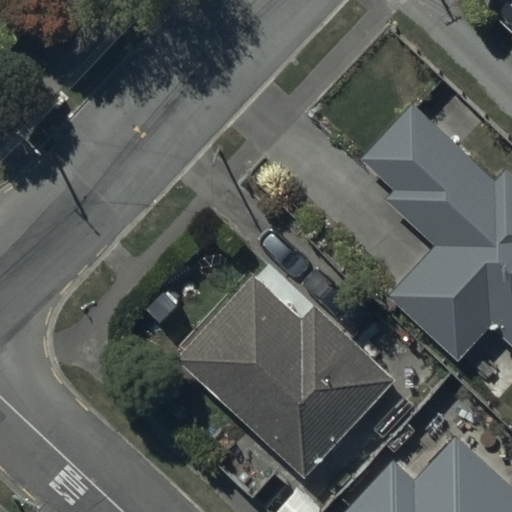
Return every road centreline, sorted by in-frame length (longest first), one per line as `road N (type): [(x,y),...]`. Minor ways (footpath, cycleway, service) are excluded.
road 1 (unclassified): [(0,292),(274,0)]
road 2 (residential): [(0,392),(123,511)]
